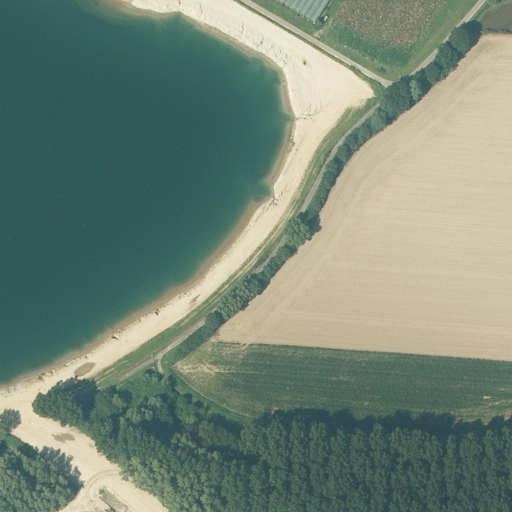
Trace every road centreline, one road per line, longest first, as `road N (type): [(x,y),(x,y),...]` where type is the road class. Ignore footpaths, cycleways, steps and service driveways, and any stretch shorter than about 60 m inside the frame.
road 1 (track): [(157,356),(259,269),(289,234),(342,140),(395,88),(242,0)]
road 2 (track): [(161,511),(30,429)]
